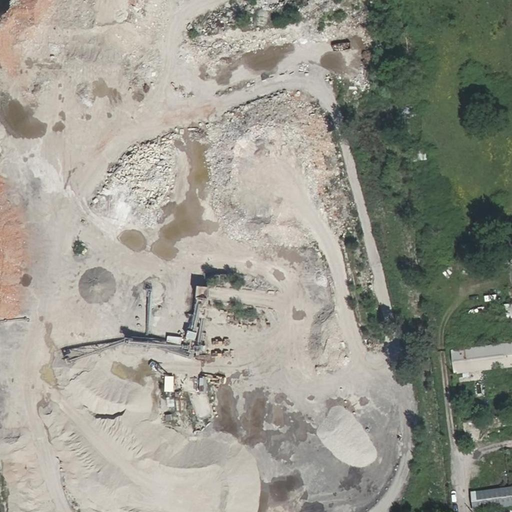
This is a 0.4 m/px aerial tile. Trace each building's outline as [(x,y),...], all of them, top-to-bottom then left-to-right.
[(363,40),(347,42),(348,57),(365,55),(363,40)] [(418,161),(428,159),(427,149),(416,151),(418,161)] [(511,302),(503,303),(504,323),(511,322),(511,302)] [(511,342),(453,348),(455,372),(511,367),(511,342)] [(208,393),(209,378),(202,377),(201,393),(208,393)] [(511,507),(511,487),(473,490),(474,510),(511,507)]
